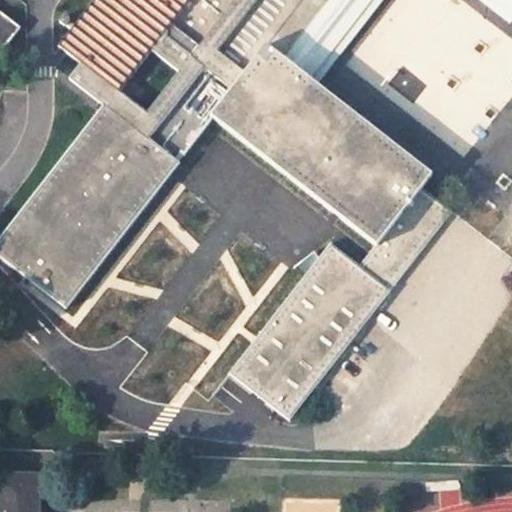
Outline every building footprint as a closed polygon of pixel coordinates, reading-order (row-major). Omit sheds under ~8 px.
[(96,0),(59,48),(83,66),(71,81),(105,108),(0,251),(0,254),(75,311),(181,164),(150,140),(161,126),(149,117),(120,94),(151,51),(180,74),(192,59),(204,68),(234,91),(213,118),(378,245),(361,268),(330,246),(233,376),(292,419),(379,305),(466,370),(511,310),(511,237),(469,289),(420,252),(452,210),(424,189),(433,177),(282,57),(325,2),(322,0),(96,0)] [(453,0),(488,26),(508,0),(453,0)] [(511,3),(509,8),(511,9),(511,24),(496,46),(511,57),(511,3)] [(0,14),(0,58),(23,29),(2,13),(0,14)] [(149,117),(161,126),(204,68),(192,59),(180,74),(149,117)] [(455,96),(485,117),(462,149),(511,185),(511,89),(478,65),(455,96)] [(446,241),(474,265),(507,226),(479,202),(446,241)] [(154,280),(159,255),(133,250),(128,275),(154,280)] [(135,459),(135,472),(149,473),(150,459),(135,459)] [(2,477),(1,511),(43,511),(43,478),(2,477)]
